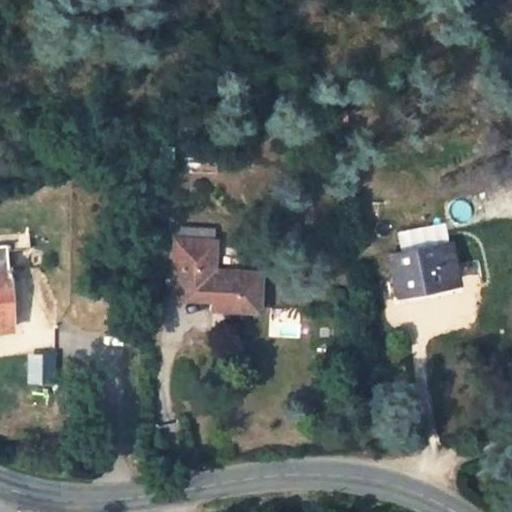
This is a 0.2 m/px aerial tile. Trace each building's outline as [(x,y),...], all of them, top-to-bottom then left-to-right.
[(424,236),(472,225),(469,206),(420,217),(424,236)] [(202,219),(202,235),(248,232),(247,217),(202,219)] [(496,219),(476,224),(485,260),(508,255),(496,219)] [(433,273),(485,260),(476,224),(472,225),(424,236),(433,273)] [(202,235),(204,274),(222,273),(222,287),(250,286),(250,266),(248,232),(202,235)] [(297,263),(250,266),(250,286),(251,304),(299,301),(297,263)] [(2,278),(3,290),(0,290),(0,360),(17,359),(10,282),(20,281),(18,264),(1,266),(2,278)] [(204,288),(222,287),(222,273),(204,274),(204,288)]
